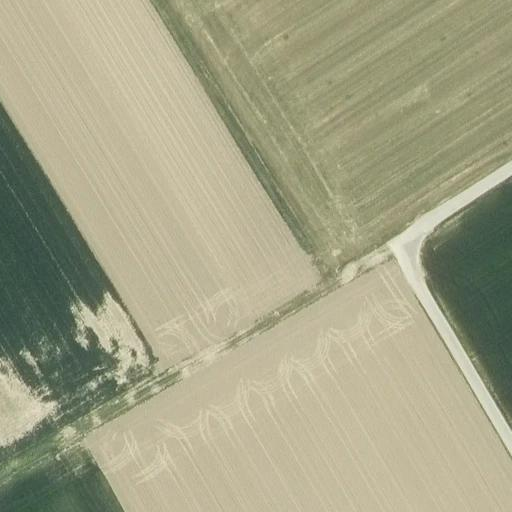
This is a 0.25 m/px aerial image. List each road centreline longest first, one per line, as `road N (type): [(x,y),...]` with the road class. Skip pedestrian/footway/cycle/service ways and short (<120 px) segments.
road 1 (track): [(407,251),(395,247),(0,472)]
road 2 (track): [(156,0),(329,288)]
road 3 (track): [(511,444),(409,268),(407,251)]
road 4 (track): [(407,251),(419,230),(511,169)]
